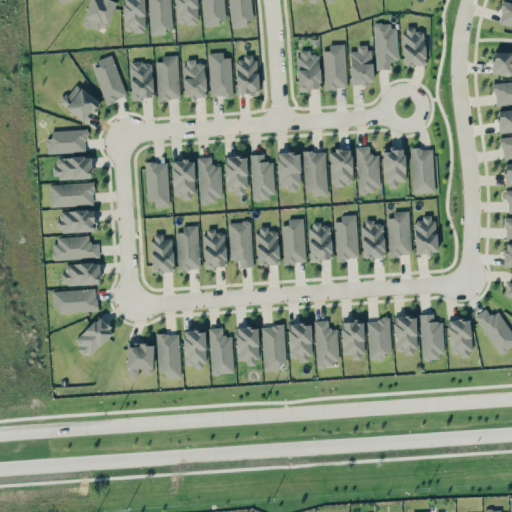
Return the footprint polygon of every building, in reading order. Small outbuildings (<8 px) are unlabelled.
[(115,0),(89,0),(82,24),(106,31),(115,0)] [(122,0),(124,32),(145,31),(143,0),(122,0)] [(148,0),(149,34),(165,34),(165,28),(171,28),(170,0),(148,0)] [(175,0),(176,23),(197,23),(197,0),(175,0)] [(201,0),(203,24),(225,22),(223,0),(201,0)] [(250,0),(228,0),(230,27),(252,26),(250,0)] [(497,22),(511,26),(511,2),(503,0),(497,22)] [(396,24),(374,24),(375,69),(390,68),(390,60),(397,60),(396,24)] [(425,64),(423,30),(414,30),(414,27),(402,27),(403,65),(425,64)] [(346,88),(344,43),(329,44),(329,50),(322,50),(324,89),(346,88)] [(350,84),(372,83),(370,44),(356,45),(357,50),(349,51),(350,84)] [(319,89),(319,54),(310,54),(310,50),(297,50),(297,89),(319,89)] [(511,74),(511,52),(492,52),(492,74),(511,74)] [(209,96),(232,95),(231,53),(208,54),(209,96)] [(104,103),(125,97),(113,54),(96,59),(99,66),(94,67),(104,103)] [(156,61),(157,99),(179,99),(177,54),(161,55),(162,61),(156,61)] [(235,57),(236,94),(258,93),(256,56),(235,57)] [(205,97),(204,60),(183,60),(184,97),(205,97)] [(152,98),(152,61),(130,62),(130,98),(152,98)] [(511,80),(492,83),(495,106),(511,103),(511,80)] [(63,94),(57,102),(86,122),(100,102),(75,84),(67,96),(63,94)] [(511,130),(511,108),(496,110),(498,132),(511,130)] [(85,129),(51,130),(51,138),(46,138),(46,152),(86,151),(85,129)] [(511,134),(500,136),(502,158),(511,157),(511,134)] [(380,190),(378,154),(369,154),(368,145),(355,146),(357,191),(380,190)] [(432,147),(410,148),(412,192),(434,192),(432,147)] [(405,181),(404,148),(383,149),(385,187),(398,186),(398,181),(405,181)] [(353,185),(351,149),(330,150),(331,186),(353,185)] [(305,194),(327,193),(325,150),(303,151),(305,194)] [(299,152),(277,153),(277,186),(287,186),(287,191),(299,190),(299,152)] [(251,154),(252,197),(274,197),(273,161),(264,161),(263,154),(251,154)] [(56,157),(56,166),(52,166),(52,178),(90,177),(90,156),(56,157)] [(246,156),(225,156),(226,192),(247,192),(246,156)] [(198,157),(199,201),(221,200),(220,164),(211,165),(211,157),(198,157)] [(194,197),(193,160),(172,160),(173,198),(194,197)] [(154,205),(169,205),(167,161),(145,162),(146,200),(154,200),(154,205)] [(511,163),(503,163),(504,185),(511,184),(511,163)] [(49,206),(94,204),(93,182),(48,184),(49,206)] [(95,230),(94,208),(59,210),(59,219),(55,219),(56,231),(95,230)] [(411,254),(408,210),(393,211),(393,217),(387,217),(388,255),(411,254)] [(335,259),(357,258),(356,214),(340,214),(340,221),(334,221),(335,259)] [(436,252),(434,214),(421,215),(421,220),(413,220),(415,254),(436,252)] [(281,225),(283,263),(305,262),(303,218),(287,218),(287,224),(281,225)] [(229,260),(239,260),(239,267),(252,266),(251,221),(228,221),(229,260)] [(331,259),(330,224),(320,225),(320,221),(308,222),(310,260),(331,259)] [(363,257),(384,257),(383,221),(361,221),(363,257)] [(176,232),(178,270),(199,269),(197,225),(182,225),(182,231),(176,232)] [(257,264),(278,264),(277,230),(268,230),(268,226),(256,226),(257,264)] [(204,267),(226,266),(224,231),(216,232),(215,228),(203,228),(204,267)] [(152,272),(173,271),(172,238),(163,238),(163,233),(150,234),(152,272)] [(98,243),(89,243),(89,235),(53,236),(54,259),(98,257),(98,243)] [(503,266),(511,266),(511,244),(503,244),(503,266)] [(99,283),(98,262),(64,263),(65,272),(61,272),(61,284),(99,283)] [(52,305),(58,305),(58,312),(96,311),(95,289),(51,290),(52,305)] [(511,332),(497,310),(490,315),(485,308),(474,316),(500,354),(511,345),(511,332)] [(420,314),(421,358),(444,357),(443,321),(433,321),(433,313),(420,314)] [(99,316),(72,341),(87,356),(113,331),(99,316)] [(393,317),(395,352),(416,352),(415,316),(393,317)] [(342,354),(351,354),(352,359),(363,359),(362,319),(341,320),(342,354)] [(384,360),(384,353),(390,353),(389,319),(367,319),(368,360),(384,360)] [(447,321),(451,356),(471,354),(468,319),(447,321)] [(314,321),(316,365),(338,364),(337,328),(328,328),(328,320),(314,321)] [(288,324),(289,358),(298,358),(298,361),(311,361),(310,324),(288,324)] [(263,368),(285,367),(284,325),(262,325),(263,368)] [(231,335),(222,335),(221,327),(209,327),(210,374),(232,373),(231,335)] [(258,364),(257,327),(236,327),(236,360),(245,359),(245,365),(258,364)] [(182,331),(184,367),(205,366),(203,330),(182,331)] [(166,377),(180,377),(178,333),(156,334),(157,372),(165,372),(166,377)] [(152,343),(127,343),(126,378),(138,378),(138,371),(152,371),(152,343)]
